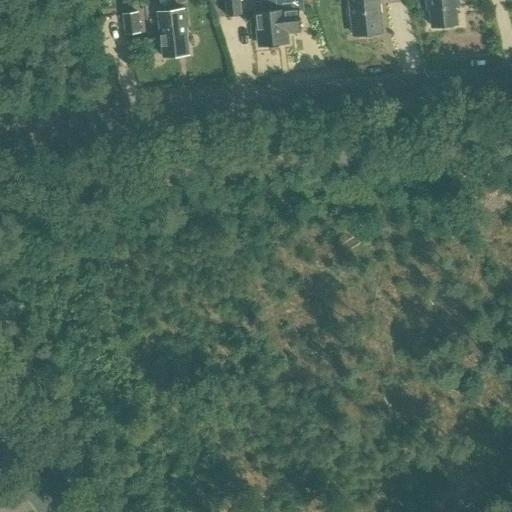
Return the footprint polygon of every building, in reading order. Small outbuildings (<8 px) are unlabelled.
[(113,25),(113,0),(94,0),(93,24),(113,25)] [(223,0),(225,16),(241,15),(239,0),(223,0)] [(256,14),(259,45),(287,42),(286,34),(304,32),(301,9),(283,11),(276,11),(275,0),(265,0),(260,1),(262,13),(256,14)] [(349,0),(350,3),(348,3),(350,21),(352,21),(354,35),(381,32),(380,17),(382,17),(379,0),(349,0)] [(425,0),(426,11),(432,10),(434,26),(457,23),(455,7),(458,7),(457,0),(425,0)] [(183,9),(158,12),(162,57),(188,54),(185,22),(183,9)] [(123,14),(125,35),(140,33),(137,12),(123,14)]
